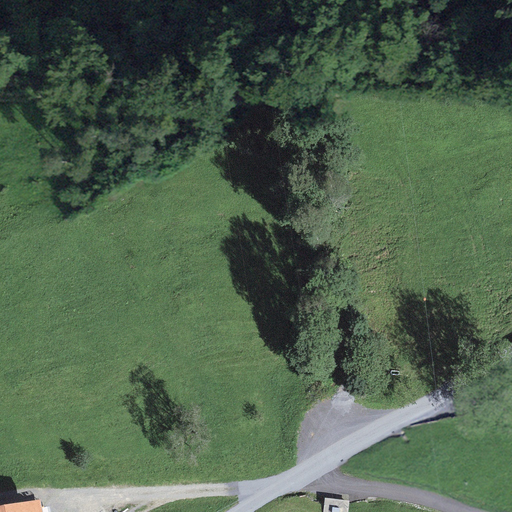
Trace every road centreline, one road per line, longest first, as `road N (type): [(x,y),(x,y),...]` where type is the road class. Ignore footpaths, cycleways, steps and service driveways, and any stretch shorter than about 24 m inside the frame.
road 1 (track): [(241,511),(511,353)]
road 2 (track): [(284,487),(0,501)]
road 3 (track): [(300,477),(406,493),(458,511)]
